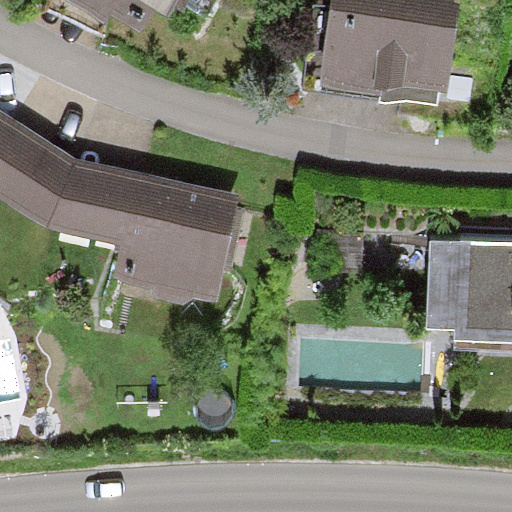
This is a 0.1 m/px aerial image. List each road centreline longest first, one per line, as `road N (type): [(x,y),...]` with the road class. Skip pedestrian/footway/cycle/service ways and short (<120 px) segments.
road 1 (residential): [(0,23),(154,96),(291,137),(511,158)]
road 2 (secondary): [(76,511),(160,502),(511,511)]
